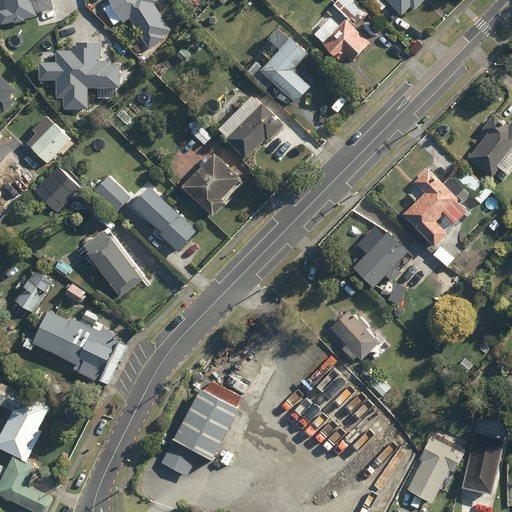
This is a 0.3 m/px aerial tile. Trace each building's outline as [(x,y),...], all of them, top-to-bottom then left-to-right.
[(1,9),(4,23),(17,21),(17,22),(28,19),(28,18),(40,15),(39,11),(57,7),(54,0),(7,0),(10,7),(1,9)] [(113,0),(126,21),(133,17),(152,48),(167,38),(165,35),(174,29),(157,2),(160,0),(113,0)] [(367,14),(351,0),(336,0),(332,4),(346,17),(321,43),(341,62),(345,57),(350,62),(368,43),(353,29),(367,14)] [(380,0),(360,0),(376,15),(386,5),(380,0)] [(384,0),(400,15),(409,7),(412,10),(422,0),(384,0)] [(291,70),(306,53),(288,37),(261,68),(254,62),(247,70),(267,88),(272,82),(294,103),(309,86),(291,70)] [(60,79),(60,97),(67,97),(67,108),(79,108),(79,113),(88,113),(88,108),(91,108),(91,87),(123,86),(123,63),(115,63),(115,59),(104,59),(104,41),(80,41),(80,46),(75,46),(75,48),(60,49),(60,61),(43,61),(43,79),(60,79)] [(268,45),(266,48),(267,52),(270,54),(273,53),(275,50),(274,47),(271,45),(268,45)] [(0,106),(7,112),(17,101),(12,96),(19,88),(0,71),(0,63),(0,62),(0,106)] [(224,137),(223,138),(244,158),(263,139),(266,142),(283,125),(260,103),(259,104),(252,97),(218,131),(224,137)] [(467,158),(491,177),(499,167),(507,174),(511,168),(511,120),(506,126),(493,114),(481,129),(486,134),(467,158)] [(28,143),(48,163),(70,140),(46,116),(32,130),(36,134),(28,143)] [(197,124),(189,132),(203,145),(211,137),(197,124)] [(180,187),(211,216),(223,203),(225,205),(232,198),(230,196),(243,182),(212,153),(180,187)] [(28,181),(10,162),(0,170),(0,204),(2,206),(18,191),(21,194),(25,191),(21,187),(28,181)] [(80,188),(57,167),(32,193),(55,214),(80,188)] [(402,215),(433,247),(446,234),(443,231),(449,211),(453,207),(455,209),(469,195),(478,204),(490,192),(467,169),(464,172),(459,167),(442,184),(426,167),(412,181),(424,193),(402,215)] [(496,175),(502,181),(506,176),(500,171),(496,175)] [(108,175),(93,191),(114,212),(130,196),(108,175)] [(142,207),(143,208),(140,212),(159,231),(160,232),(158,234),(175,251),(196,230),(180,215),(179,216),(156,194),(142,207)] [(380,227),(367,241),(373,246),(352,268),(373,287),(384,275),(391,281),(400,272),(398,271),(412,256),(406,251),(407,250),(387,231),(386,232),(380,227)] [(82,246),(87,252),(86,253),(119,296),(141,279),(108,236),(106,238),(101,231),(82,246)] [(30,239),(22,249),(31,257),(39,247),(30,239)] [(432,254),(446,267),(453,259),(439,246),(432,254)] [(74,267),(62,259),(57,267),(68,275),(74,267)] [(49,282),(32,271),(12,302),(31,315),(46,293),(43,291),(49,282)] [(63,295),(76,303),(83,292),(70,284),(63,295)] [(395,284),(387,300),(397,305),(405,289),(395,284)] [(329,328),(345,345),(341,349),(351,359),(355,356),(359,360),(378,343),(365,329),(368,326),(359,317),(357,319),(348,310),(343,315),(340,312),(332,319),(335,322),(329,328)] [(102,325),(102,320),(98,317),(95,321),(83,315),(79,323),(70,318),(68,322),(47,311),(42,320),(36,317),(31,325),(38,329),(31,342),(25,338),(21,345),(29,350),(32,344),(74,365),(72,369),(105,386),(126,346),(111,338),(113,334),(101,328),(102,325)] [(458,367),(465,374),(473,364),(466,358),(458,367)] [(393,387),(381,376),(373,385),(385,396),(393,387)] [(172,439),(174,440),(161,464),(185,477),(192,464),(197,466),(202,455),(210,460),(238,408),(235,407),(241,397),(212,381),(203,390),(200,388),(172,439)] [(0,405),(12,411),(0,433),(0,448),(12,455),(0,479),(0,495),(32,511),(42,511),(50,497),(26,485),(35,467),(25,462),(40,431),(37,430),(50,403),(31,393),(29,397),(0,382),(0,405)] [(400,419),(392,411),(364,443),(372,450),(400,419)] [(412,488),(438,500),(454,467),(459,470),(468,452),(434,435),(423,458),(426,459),(412,488)]
